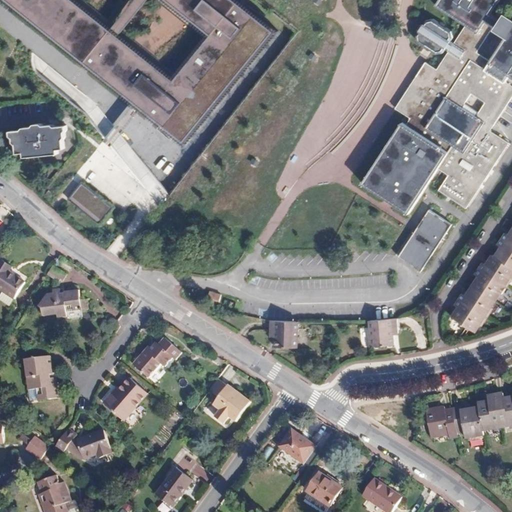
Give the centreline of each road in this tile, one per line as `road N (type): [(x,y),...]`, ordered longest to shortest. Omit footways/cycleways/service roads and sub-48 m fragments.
road 1 (residential): [(511,341),(445,362),(351,376),(327,410)]
road 2 (tertiary): [(0,182),(150,299)]
road 3 (tertiary): [(327,410),(435,472),(485,511)]
road 4 (tertiary): [(150,299),(295,390)]
road 5 (residential): [(201,511),(295,390)]
